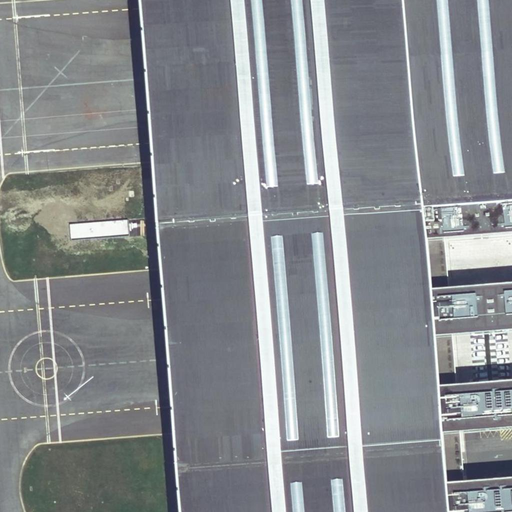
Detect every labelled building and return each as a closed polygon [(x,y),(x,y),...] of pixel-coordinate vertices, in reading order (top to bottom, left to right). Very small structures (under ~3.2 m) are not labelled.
[(511,0),(137,0),(141,35),(144,73),(147,115),(163,319),(166,356),(169,397),(178,511),(427,511),(425,479),(421,431),(417,382),(414,335),(410,285),(406,238),(404,202),(511,194),(511,0)] [(511,230),(511,194),(404,202),(406,238),(511,230)] [(511,327),(511,277),(410,285),(414,335),(511,327)] [(511,424),(511,374),(417,382),(421,431),(511,424)] [(511,511),(511,472),(425,479),(427,511),(511,511)]
